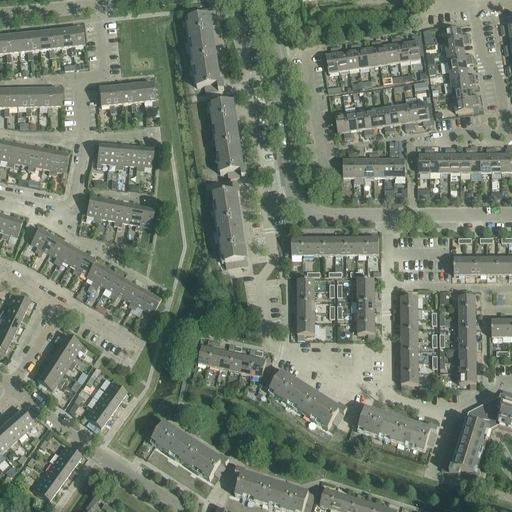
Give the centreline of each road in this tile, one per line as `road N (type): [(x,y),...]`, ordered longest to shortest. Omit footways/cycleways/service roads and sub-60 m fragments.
road 1 (residential): [(387,401),(271,350),(259,284),(272,261),(250,112)]
road 2 (residential): [(0,195),(67,208),(81,138),(81,78),(104,75),(99,4)]
road 3 (residential): [(180,511),(12,385)]
road 4 (residential): [(281,108),(301,208),(315,216),(387,216)]
road 5 (residential): [(511,500),(432,476),(450,414)]
road 6 (residential): [(510,139),(472,6)]
road 7 (residential): [(387,216),(511,216)]
